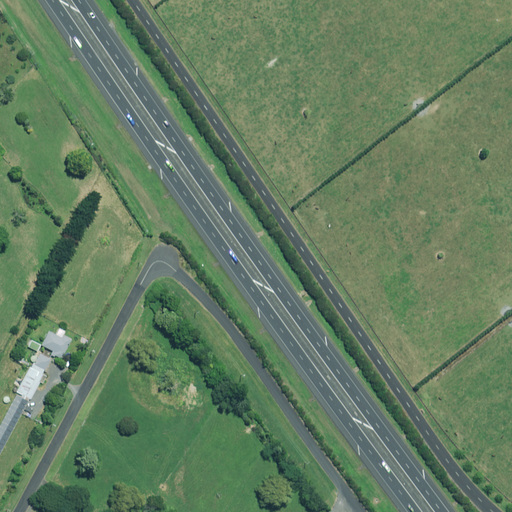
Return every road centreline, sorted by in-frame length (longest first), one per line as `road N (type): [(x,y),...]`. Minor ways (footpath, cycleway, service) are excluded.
road 1 (motorway): [(414,511),(52,0)]
road 2 (unclassified): [(493,511),(440,450),(132,0)]
road 3 (motorway): [(79,0),(440,511)]
road 4 (residential): [(20,511),(149,269),(164,260),(234,332),(355,511)]
